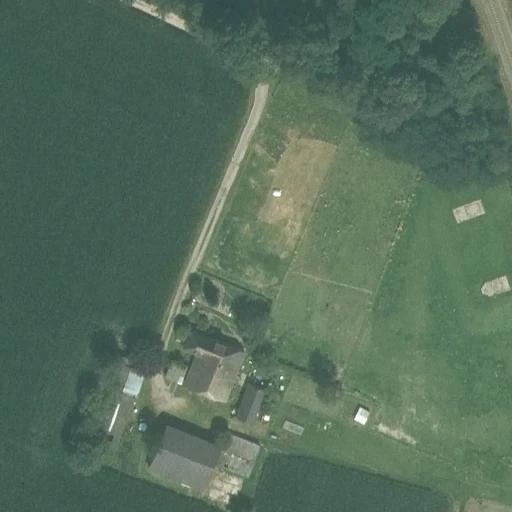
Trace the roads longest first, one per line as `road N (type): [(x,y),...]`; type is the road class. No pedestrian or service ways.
road 1 (unclassified): [(155,362),(274,61),(136,0)]
road 2 (track): [(274,61),(423,123)]
